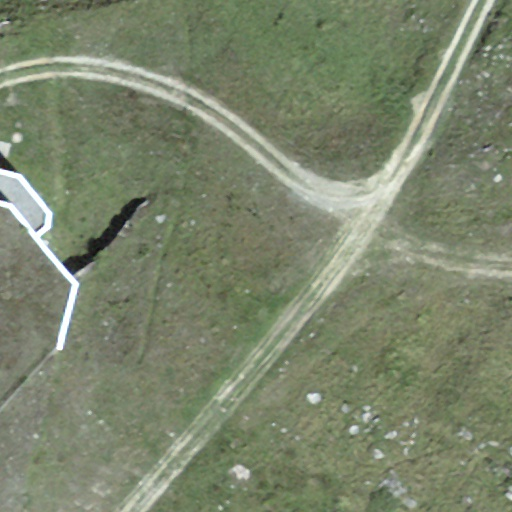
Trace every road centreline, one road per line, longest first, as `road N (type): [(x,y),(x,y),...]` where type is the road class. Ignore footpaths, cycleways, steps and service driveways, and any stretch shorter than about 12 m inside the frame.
road 1 (track): [(124,511),(207,395),(346,236),(473,0)]
road 2 (track): [(511,271),(430,265),(346,236),(213,116),(167,93),(95,69),(45,69),(0,82)]
